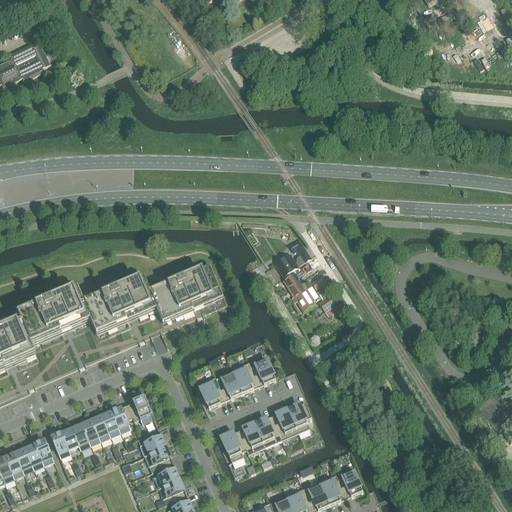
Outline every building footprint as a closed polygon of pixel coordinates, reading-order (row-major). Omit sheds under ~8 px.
[(212,0),(193,0),(200,10),(213,1),(212,0)] [(424,0),(429,9),(443,0),(424,0)] [(0,66),(0,87),(1,87),(3,91),(22,81),(24,84),(44,74),(42,71),(50,66),(40,46),(32,50),(30,47),(10,57),(12,61),(0,66)] [(247,230),(245,233),(248,237),(254,246),(258,244),(252,234),(252,233),(253,233),(250,230),(247,230)] [(312,261),(304,248),(300,243),(291,249),(295,255),(297,253),(301,258),(300,259),(297,261),(297,263),(298,264),(296,265),(291,258),(288,260),(276,268),(284,280),(293,275),(300,270),(299,270),(304,267),(308,264),(312,261)] [(312,269),(308,264),(304,267),(299,270),(300,270),(293,275),(294,277),(284,284),(290,292),(302,285),(298,280),(305,275),(304,274),(312,269)] [(0,368),(4,367),(5,371),(6,370),(5,367),(15,363),(16,366),(27,362),(25,358),(31,356),(35,354),(33,349),(31,345),(39,341),(41,345),(51,340),(50,337),(60,332),(61,336),(62,335),(61,332),(70,328),(72,331),(83,327),(81,323),(87,321),(90,319),(92,324),(94,329),(96,333),(105,329),(106,333),(117,328),(115,325),(125,320),(127,324),(128,324),(127,320),(136,316),(138,319),(149,315),(147,311),(153,309),(155,308),(157,312),(159,317),(161,321),(171,317),(172,321),(183,317),(181,313),(191,309),(193,312),(194,312),(192,308),(202,304),(204,308),(214,303),(213,299),(222,295),(211,268),(200,273),(191,277),(189,278),(188,278),(187,279),(186,279),(185,279),(184,280),(182,281),(181,281),(180,282),(179,282),(177,283),(176,284),(175,284),(174,284),(172,285),(169,286),(151,294),(145,280),(141,282),(125,289),(123,290),(121,290),(121,291),(120,291),(119,291),(118,292),(117,292),(116,293),(115,293),(114,293),(113,294),(111,295),(110,295),(109,296),(108,296),(107,297),(106,297),(104,298),(85,306),(79,292),(75,294),(59,301),(57,302),(56,302),(55,302),(54,303),(52,304),(51,304),(50,305),(49,305),(47,306),(46,307),(45,307),(44,307),(42,308),(41,309),(40,309),(39,310),(18,318),(22,327),(19,329),(3,336),(1,337),(0,337),(0,368)] [(316,289),(318,292),(327,286),(322,280),(312,286),(310,283),(303,288),(302,285),(290,292),(295,300),(294,300),(295,302),(316,289)] [(321,300),(319,297),(321,296),(318,292),(316,289),(295,302),(297,305),(297,304),(304,314),(316,307),(314,305),(321,300)] [(329,298),(319,305),(326,315),(333,310),(336,309),(336,308),(329,298)] [(336,314),(344,309),(341,305),(336,308),(336,309),(333,310),(336,314)] [(217,360),(209,363),(212,370),(221,367),(217,360)] [(276,383),(268,364),(251,371),(259,389),(264,386),(265,388),(276,383)] [(243,397),(254,393),(254,391),(259,389),(251,371),(249,366),(232,374),(234,378),(235,378),(243,397)] [(233,375),(217,382),(220,390),(226,403),(231,401),(231,402),(243,397),(235,378),(234,378),(233,375)] [(226,403),(220,390),(216,381),(199,388),(209,412),(221,407),(220,405),(226,403)] [(477,415),(499,435),(502,431),(503,431),(502,431),(506,427),(502,424),(508,417),(509,417),(501,410),(508,403),(497,393),(477,415)] [(128,408),(133,420),(134,424),(140,422),(143,427),(154,422),(152,417),(154,416),(152,411),(150,412),(145,401),(128,408)] [(306,422),(312,420),(306,407),(301,410),(300,408),(289,413),(299,437),(310,432),(306,422)] [(127,423),(133,420),(128,408),(112,415),(121,436),(131,432),(127,423)] [(289,413),(277,418),(278,419),(273,422),(282,444),(299,437),(289,413)] [(111,441),(121,436),(112,415),(102,419),(111,441)] [(111,441),(102,419),(92,424),(101,445),(111,441)] [(273,422),(268,424),(267,422),(255,427),(266,451),(282,444),(273,422)] [(101,445),(92,424),(82,428),(91,449),(101,445)] [(247,453),(247,454),(249,458),(266,451),(255,427),(244,432),(245,434),(240,436),(247,453)] [(91,449),(82,428),(72,432),(79,449),(81,454),(91,449)] [(70,453),(79,449),(72,432),(62,436),(69,453),(70,453)] [(166,450),(159,434),(147,439),(150,444),(141,448),(145,459),(166,450)] [(70,453),(69,453),(62,436),(52,441),(61,462),(72,458),(70,453)] [(240,436),(235,438),(234,436),(222,441),(232,465),(244,460),(242,456),(247,454),(247,453),(240,436)] [(46,444),(35,448),(45,469),(55,465),(46,444)] [(45,469),(35,448),(25,452),(35,473),(45,469)] [(161,472),(173,466),(166,450),(145,459),(150,470),(155,468),(158,473),(161,472)] [(35,473),(25,452),(16,457),(25,478),(35,473)] [(25,478),(16,457),(6,461),(15,482),(25,478)] [(15,482),(6,461),(0,463),(0,474),(5,486),(15,482)] [(155,481),(159,491),(164,489),(164,490),(180,483),(173,466),(161,472),(164,477),(155,481)] [(312,468),(300,473),(303,480),(315,475),(312,468)] [(346,500),(351,498),(352,500),(364,495),(353,471),(341,476),(343,481),(339,483),(338,483),(346,500)] [(330,509),(341,504),(341,503),(346,500),(338,483),(339,483),(337,478),(320,485),(330,509)] [(180,483),(164,490),(164,489),(159,491),(164,502),(170,500),(172,506),(187,499),(180,483)] [(311,511),(323,511),(330,509),(320,485),(303,492),(311,511)] [(292,511),(311,511),(303,492),(287,499),(292,511)] [(192,511),(187,499),(172,506),(174,511),(172,511),(192,511)] [(287,499),(271,506),(273,511),(272,511),(292,511),(289,504),(287,499)]
